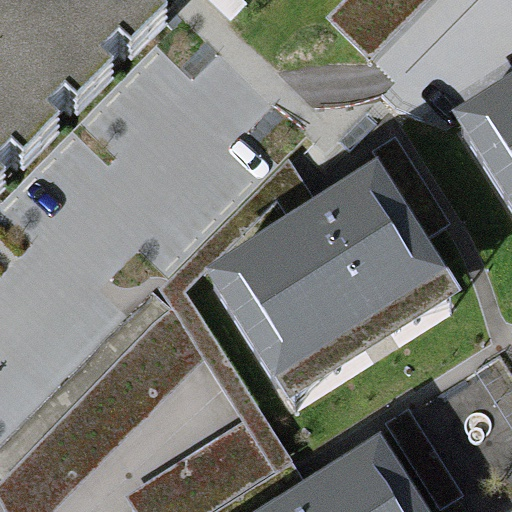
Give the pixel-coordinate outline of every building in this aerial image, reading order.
[(0,0),(0,205),(8,198),(0,189),(0,182),(14,168),(26,180),(62,143),(50,131),(68,113),(80,125),(116,88),(104,76),(122,59),(133,70),(170,33),(158,21),(170,10),(159,0),(0,0)] [(351,0),(339,13),(377,51),(427,0),(351,0)] [(511,102),(462,135),(511,214),(511,102)] [(327,220),(334,230),(306,248),(299,238),(216,290),(279,390),(362,338),(348,315),(369,301),(384,324),(442,288),(379,187),(327,220)] [(416,511),(381,456),(314,498),(320,507),(312,511),(416,511)]
